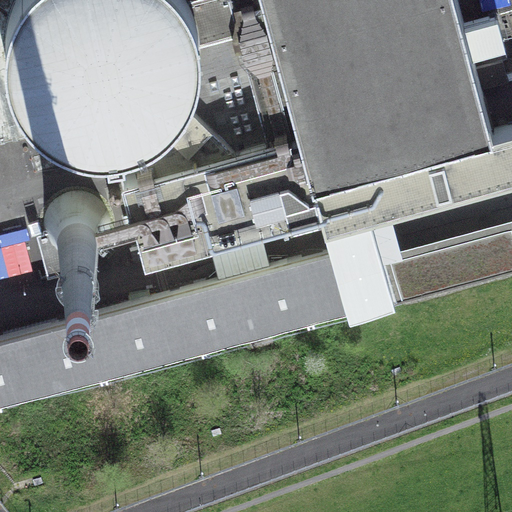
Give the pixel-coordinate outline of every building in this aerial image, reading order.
[(0,0),(0,137),(57,122),(75,131),(102,135),(127,132),(138,171),(123,174),(132,204),(107,209),(100,199),(89,192),(75,190),(62,194),(51,203),(45,215),(43,228),(44,231),(36,234),(48,275),(97,261),(94,253),(102,248),(109,237),(111,224),(110,219),(135,214),(147,258),(322,205),(310,170),(299,127),(267,135),(230,0),(0,0)] [(230,0),(267,135),(299,127),(310,170),(491,121),(458,0),(230,0)] [(478,42),(509,34),(501,1),(470,9),(478,42)] [(511,115),(491,121),(310,170),(322,205),(328,229),(511,179),(511,115)] [(0,234),(11,273),(38,265),(23,212),(0,218),(0,234)] [(511,221),(387,256),(402,309),(511,277),(511,221)] [(332,240),(0,329),(0,398),(350,305),(332,240)] [(22,285),(29,311),(97,293),(90,267),(22,285)]
